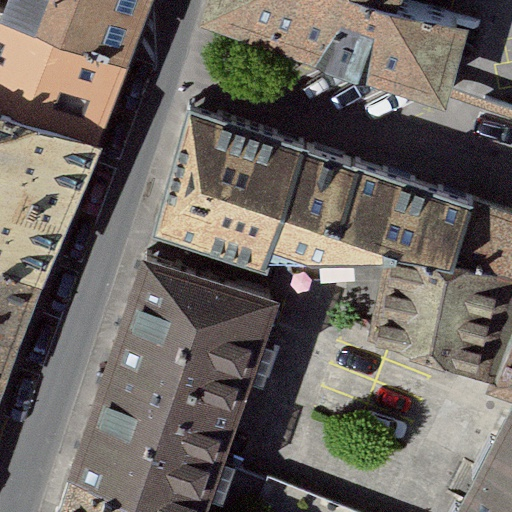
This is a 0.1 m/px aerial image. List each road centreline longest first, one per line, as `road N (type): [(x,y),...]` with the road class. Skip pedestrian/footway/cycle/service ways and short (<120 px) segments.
road 1 (residential): [(170,50),(5,511)]
road 2 (residential): [(170,50),(511,167)]
